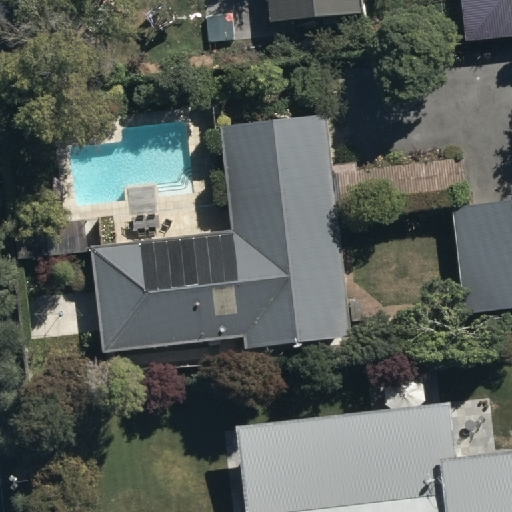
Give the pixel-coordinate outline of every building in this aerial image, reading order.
[(0,0),(0,50),(25,47),(19,0),(0,0)] [(362,0),(266,0),(269,27),(364,19),(362,0)] [(511,0),(461,0),(466,42),(511,37),(511,0)] [(328,120),(222,131),(229,238),(93,251),(104,356),(245,342),(246,350),(351,339),(328,120)] [(511,206),(452,212),(462,316),(511,311),(511,206)] [(450,410),(222,430),(225,461),(243,459),(247,511),(511,511),(511,454),(494,456),(489,401),(450,404),(450,410)]
